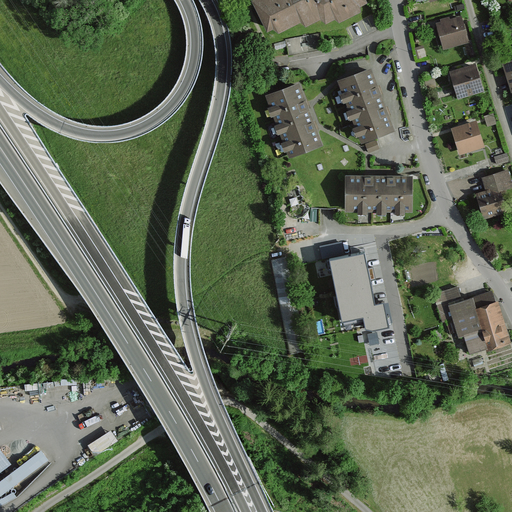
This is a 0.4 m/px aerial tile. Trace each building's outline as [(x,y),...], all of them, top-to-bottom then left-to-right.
[(255,0),(251,3),(267,34),(275,30),(279,36),(302,24),(305,30),(321,21),(325,28),(338,21),(341,25),(359,15),(356,9),(367,3),(365,0),(255,0)] [(461,18),(436,25),(443,51),(469,43),(461,18)] [(511,62),(502,65),(511,94),(511,62)] [(475,65),(449,74),(459,100),(484,91),(475,65)] [(394,131),(370,70),(337,83),(360,144),(394,131)] [(298,84),(265,97),(287,159),(321,146),(298,84)] [(452,130),(459,156),(484,149),(476,123),(452,130)] [(475,194),(483,221),(507,214),(500,191),(511,187),(507,171),(481,179),(485,191),(475,194)] [(411,213),(411,178),(346,178),(346,213),(411,213)] [(367,252),(329,259),(340,324),(364,319),(366,332),(386,328),(382,304),(376,305),(367,252)] [(287,256),(273,257),(275,276),(289,274),(287,256)] [(458,287),(435,295),(444,323),(453,321),(458,338),(464,336),(471,357),(510,344),(493,291),(463,301),(458,287)]
